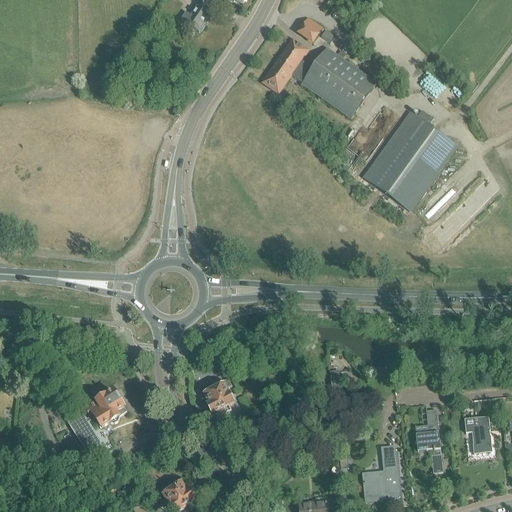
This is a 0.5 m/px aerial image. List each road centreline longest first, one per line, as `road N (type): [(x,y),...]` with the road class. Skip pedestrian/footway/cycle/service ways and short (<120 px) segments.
road 1 (secondary): [(203,289),(511,295)]
road 2 (secondary): [(172,261),(186,131),(269,0)]
road 3 (tertiary): [(242,511),(173,406),(164,363),(168,324)]
road 4 (secondary): [(0,274),(139,288)]
